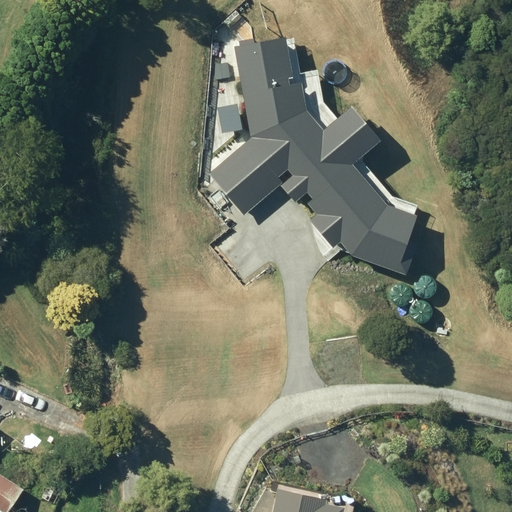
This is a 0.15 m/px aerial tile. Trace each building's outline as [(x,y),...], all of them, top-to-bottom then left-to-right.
[(293,32),(235,44),(256,133),(210,175),(246,213),(293,166),(298,172),(285,184),(300,201),(312,191),(317,196),(308,204),(319,215),(306,227),(332,252),(339,244),(346,257),(403,276),(405,265),(415,268),(427,237),(419,234),(427,214),(394,202),(362,160),(393,133),(364,98),(330,124),(312,107),(311,80),(303,81),(293,32)] [(341,377),(381,364),(375,345),(335,358),(341,377)] [(164,424),(146,423),(144,464),(162,464),(164,424)] [(0,511),(7,511),(6,511),(22,486),(0,472),(0,511)] [(40,496),(52,503),(62,488),(50,481),(40,496)] [(353,511),(356,500),(285,486),(278,511),(353,511)]
